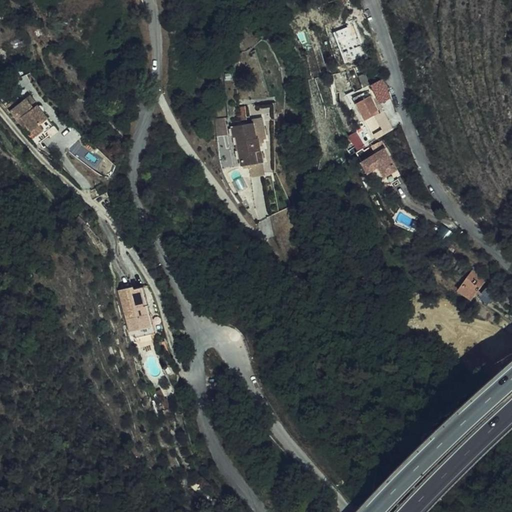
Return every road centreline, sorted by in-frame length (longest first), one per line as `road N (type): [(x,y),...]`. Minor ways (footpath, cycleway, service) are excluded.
road 1 (unclassified): [(349,511),(265,419),(228,343),(189,318),(144,226),(128,183),(157,71),(148,0)]
road 2 (unclassified): [(369,0),(432,180),(462,223),(511,266)]
road 3 (motorway): [(511,378),(374,511)]
road 4 (motorway): [(409,511),(511,410)]
